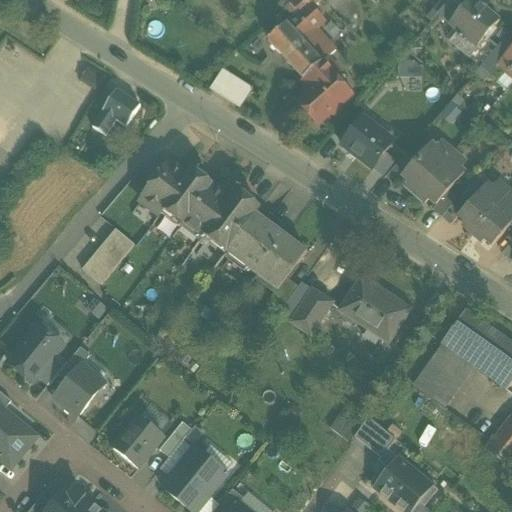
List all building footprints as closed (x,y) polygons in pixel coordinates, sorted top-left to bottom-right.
[(318,0),(293,0),(288,5),(298,16),(308,7),(311,11),(320,2),(318,0)] [(452,0),(451,0),(438,16),(450,27),(465,10),(452,0)] [(465,10),(450,27),(463,38),(454,47),(469,60),(477,50),(499,24),(473,1),(465,10)] [(298,16),(267,42),(302,82),(303,82),(321,66),(320,66),(301,44),(323,24),(311,11),(308,7),(298,16)] [(511,49),(504,42),(480,70),(490,78),(497,69),(497,68),(511,50),(511,49)] [(511,50),(497,68),(497,69),(511,81),(511,50)] [(321,66),(303,82),(302,82),(300,84),(308,93),(329,75),(333,80),(339,74),(327,60),(320,66),(321,66)] [(103,78),(88,69),(85,73),(78,83),(93,93),(103,78)] [(227,72),(215,92),(248,113),(260,93),(227,72)] [(308,93),(302,99),(304,101),(303,108),(301,109),(314,123),(321,124),(328,117),(330,117),(334,117),(339,112),(339,109),(340,109),(340,107),(350,98),(333,80),(329,75),(308,93)] [(140,110),(117,95),(93,131),(106,139),(117,123),(127,129),(140,110)] [(394,146),(363,120),(342,147),(373,172),(384,158),(394,146)] [(412,167),(402,179),(413,189),(409,194),(414,199),(447,162),(430,147),(412,167)] [(373,172),(383,180),(395,166),(384,158),(373,172)] [(403,159),(385,180),(394,188),(402,179),(412,167),(403,159)] [(447,162),(414,199),(419,203),(424,198),(435,208),(448,195),(464,176),(447,162)] [(188,178),(169,164),(140,204),(159,218),(188,179),(188,178)] [(193,172),(188,178),(188,179),(159,218),(160,219),(163,214),(182,228),(211,188),(197,178),(198,176),(193,172)] [(212,186),(211,188),(182,228),(201,242),(230,203),(230,202),(217,192),(218,191),(212,186)] [(466,210),(457,220),(469,230),(465,234),(471,239),(504,201),(487,186),(466,210)] [(236,194),(230,202),(230,203),(201,242),(203,240),(225,256),(254,217),(255,217),(259,211),(236,194)] [(435,208),(432,213),(441,220),(441,221),(457,203),(448,195),(435,208)] [(511,208),(504,201),(471,239),(477,243),(480,240),(491,250),(508,231),(511,226),(511,208)] [(457,203),(441,221),(450,228),(457,220),(466,210),(457,203)] [(255,217),(254,217),(225,256),(256,279),(285,240),(255,217)] [(133,248),(115,233),(106,243),(125,258),(133,248)] [(285,240),(256,279),(276,294),(277,295),(286,282),(306,255),(285,240)] [(125,258),(106,243),(98,253),(117,268),(125,258)] [(511,244),(501,257),(510,265),(511,262),(511,244)] [(117,268),(98,253),(90,262),(109,278),(117,268)] [(109,278),(90,262),(82,273),(100,288),(109,278)] [(286,282),(277,295),(276,294),(267,305),(280,315),(298,291),(286,282)] [(410,313),(364,282),(341,316),(388,347),(410,313)] [(313,294),(290,327),(311,340),(333,308),(313,294)] [(511,384),(511,348),(464,314),(441,346),(471,368),(506,393),(511,384)] [(8,366),(32,386),(62,349),(37,328),(28,340),(24,341),(17,348),(17,353),(8,366)] [(471,368),(442,347),(413,388),(417,391),(442,409),(471,368)] [(104,387),(81,368),(53,403),(76,422),(104,387)] [(0,462),(10,470),(35,439),(0,410),(0,462)] [(363,423),(345,410),(338,421),(355,434),(363,423)] [(382,459),(397,441),(369,418),(354,437),(382,459)] [(511,420),(510,419),(484,453),(508,472),(511,467),(511,420)] [(113,451),(137,471),(162,439),(138,420),(113,451)] [(355,434),(338,421),(330,431),(347,444),(355,434)] [(181,422),(160,452),(170,459),(162,471),(170,476),(190,448),(186,446),(196,432),(181,422)] [(161,491),(186,511),(197,511),(226,477),(194,451),(161,491)] [(413,511),(433,489),(397,460),(372,491),(399,511),(413,511)] [(52,508),(48,511),(82,511),(89,504),(69,488),(52,508)] [(41,499),(30,511),(48,511),(52,508),(41,499)]
